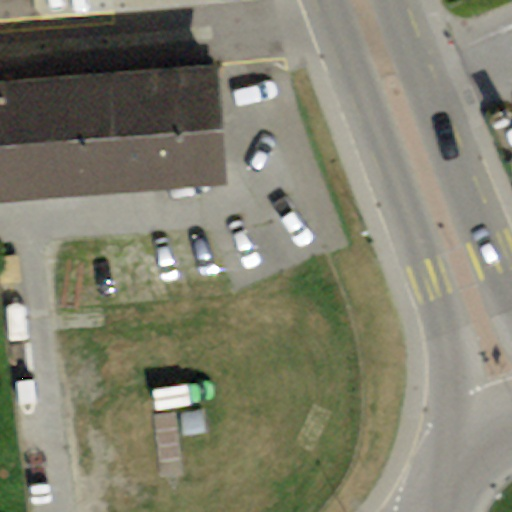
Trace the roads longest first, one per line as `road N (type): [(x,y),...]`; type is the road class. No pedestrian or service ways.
road 1 (primary): [(328,0),(451,352),(468,467)]
road 2 (primary): [(511,303),(387,0)]
